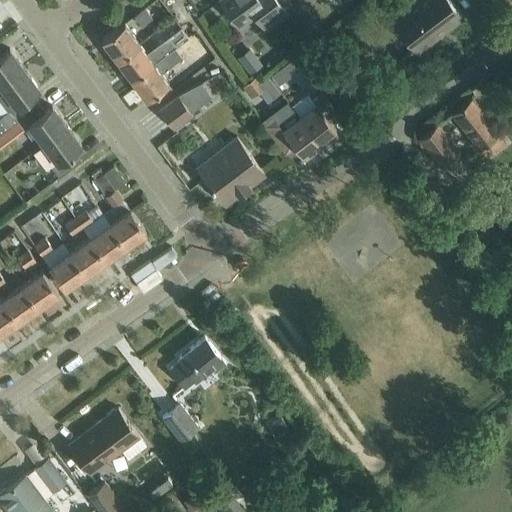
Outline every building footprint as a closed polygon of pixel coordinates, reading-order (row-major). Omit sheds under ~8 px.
[(284,8),(280,2),(278,0),(218,0),(219,0),(238,26),(254,14),(262,25),(284,8)] [(449,0),(417,0),(393,19),(417,50),(461,15),(449,0)] [(141,25),(151,18),(143,7),(133,15),(141,25)] [(316,21),(303,31),(310,41),(324,31),(316,21)] [(117,59),(140,42),(126,22),(103,39),(117,59)] [(140,42),(117,59),(132,78),(155,61),(154,60),(163,54),(172,47),(184,38),(187,36),(179,26),(147,50),(140,42)] [(184,38),(172,47),(180,57),(186,65),(197,56),(184,38)] [(236,56),(248,73),(261,63),(249,46),(236,56)] [(155,61),(132,78),(147,99),(170,82),(162,71),(170,64),(180,57),(172,47),(163,54),(154,60),(155,61)] [(0,87),(25,68),(11,49),(4,54),(0,49),(0,87)] [(296,57),(288,63),(295,73),(304,67),(296,57)] [(0,95),(10,110),(0,117),(0,129),(3,133),(19,121),(17,119),(39,102),(32,93),(39,87),(25,68),(0,87),(0,95)] [(267,84),(257,72),(241,84),(251,96),(267,84)] [(299,114),(321,143),(337,131),(328,118),(337,111),(322,92),(313,99),(307,91),(291,103),(299,114)] [(173,129),(193,114),(179,95),(159,110),(173,129)] [(507,143),(499,133),(472,98),(453,113),(488,158),(507,143)] [(39,102),(17,119),(19,121),(25,129),(30,125),(44,143),(68,125),(53,105),(46,110),(39,102)] [(299,114),(291,103),(264,122),(285,150),(294,143),(304,156),(321,143),(299,114)] [(3,133),(0,135),(0,148),(25,130),(25,129),(19,121),(3,133)] [(82,145),(68,125),(44,143),(58,162),(52,166),(60,177),(82,160),(75,150),(82,145)] [(430,157),(436,163),(438,167),(458,151),(438,125),(418,140),(430,157)] [(250,186),(266,175),(238,137),(215,154),(219,159),(201,172),(222,200),(235,190),(239,196),(251,187),(250,186)] [(103,212),(126,245),(146,230),(130,208),(115,187),(126,180),(115,166),(94,180),(104,195),(112,206),(103,212)] [(462,190),(440,208),(460,234),(482,215),(462,190)] [(64,198),(76,215),(85,208),(73,192),(64,198)] [(93,219),(85,208),(76,215),(83,226),(93,219)] [(126,245),(103,212),(93,219),(83,226),(89,237),(105,259),(126,245)] [(83,226),(76,215),(64,223),(72,234),(83,226)] [(89,237),(70,251),(86,273),(105,259),(89,237)] [(47,238),(36,245),(44,257),(55,249),(47,238)] [(18,257),(26,267),(36,260),(29,250),(18,257)] [(70,251),(50,265),(65,287),(86,273),(70,251)] [(43,270),(23,284),(39,306),(59,292),(43,270)] [(23,284),(2,298),(18,321),(39,306),(23,284)] [(0,333),(18,321),(2,298),(0,294),(0,333)] [(226,361),(206,335),(179,356),(181,358),(170,367),(184,385),(210,365),(214,371),(226,361)] [(163,415),(181,439),(198,425),(180,402),(163,415)] [(119,406),(69,443),(89,471),(121,447),(128,457),(147,444),(119,406)] [(271,430),(275,436),(286,429),(279,418),(273,422),(271,430)] [(49,457),(36,467),(26,474),(7,489),(6,487),(0,491),(0,498),(6,507),(7,506),(11,511),(55,511),(44,498),(55,490),(53,488),(66,479),(49,457)] [(168,478),(149,492),(154,499),(173,485),(168,478)] [(104,480),(88,492),(103,511),(114,511),(124,505),(104,480)] [(238,511),(244,508),(230,491),(218,500),(226,511),(238,511)]
